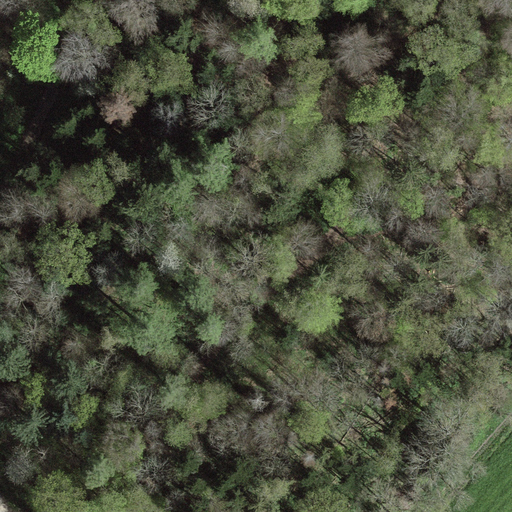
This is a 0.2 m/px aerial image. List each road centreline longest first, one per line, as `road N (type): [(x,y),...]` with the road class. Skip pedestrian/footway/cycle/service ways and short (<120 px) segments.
road 1 (track): [(0,204),(96,0)]
road 2 (track): [(511,396),(414,511)]
